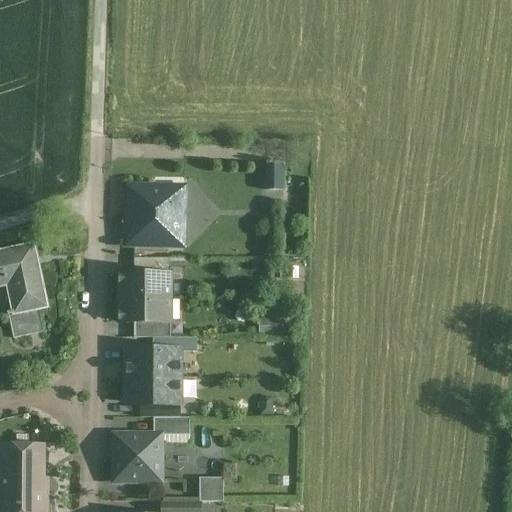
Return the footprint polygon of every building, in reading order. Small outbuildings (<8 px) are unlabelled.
[(283,167),(269,167),(264,167),(264,191),(283,191),(283,167)] [(167,194),(154,187),(130,187),(129,220),(125,220),(125,247),(162,248),(163,238),(184,238),(185,194),(167,194)] [(33,246),(0,253),(0,287),(7,286),(12,311),(13,316),(23,314),(38,310),(46,309),(33,246)] [(170,259),(134,259),(134,275),(170,275),(170,259)] [(134,275),(119,275),(119,286),(121,286),(121,299),(170,299),(170,275),(134,275)] [(170,299),(121,299),(121,312),(119,312),(119,323),(134,323),(170,323),(170,299)] [(38,310),(23,314),(28,337),(43,334),(38,310)] [(13,316),(8,317),(13,340),(28,337),(23,314),(13,316)] [(170,323),(134,323),(134,339),(170,339),(170,323)] [(179,351),(127,351),(127,379),(179,379),(179,351)] [(179,379),(127,379),(126,405),(142,405),(178,405),(179,405),(179,379)] [(178,405),(142,405),(141,419),(153,419),(177,419),(178,405)] [(177,419),(153,419),(153,435),(161,435),(161,436),(189,436),(189,419),(177,419)] [(153,435),(113,436),(113,484),(161,483),(161,436),(161,435),(153,435)] [(41,449),(2,448),(2,475),(9,475),(9,488),(0,487),(0,511),(13,511),(44,511),(45,494),(41,494),(41,449)] [(223,479),(199,479),(199,503),(223,503),(223,479)] [(198,511),(199,503),(163,503),(162,511),(198,511)]
